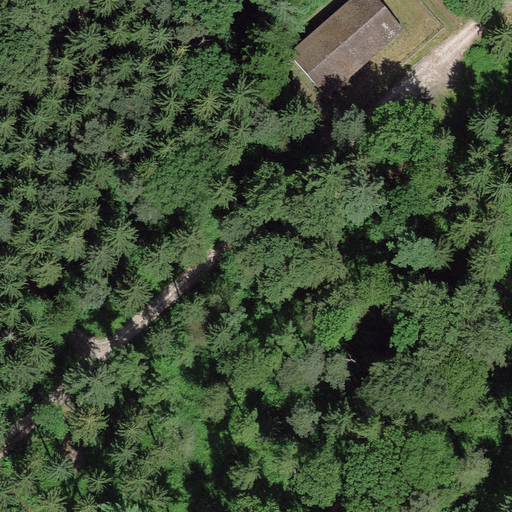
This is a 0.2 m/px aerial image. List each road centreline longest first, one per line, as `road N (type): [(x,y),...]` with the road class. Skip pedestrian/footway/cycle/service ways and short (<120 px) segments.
road 1 (track): [(509,0),(0,425)]
road 2 (track): [(85,355),(0,255)]
